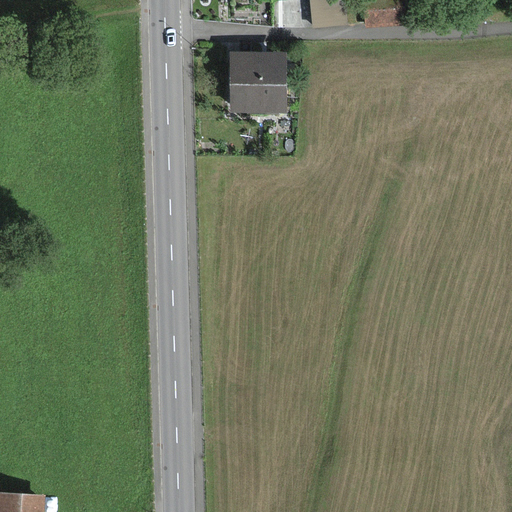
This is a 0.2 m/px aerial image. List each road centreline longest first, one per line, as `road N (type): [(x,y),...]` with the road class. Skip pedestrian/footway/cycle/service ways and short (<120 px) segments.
road 1 (primary): [(163,0),(178,511)]
road 2 (residential): [(511,27),(314,43)]
